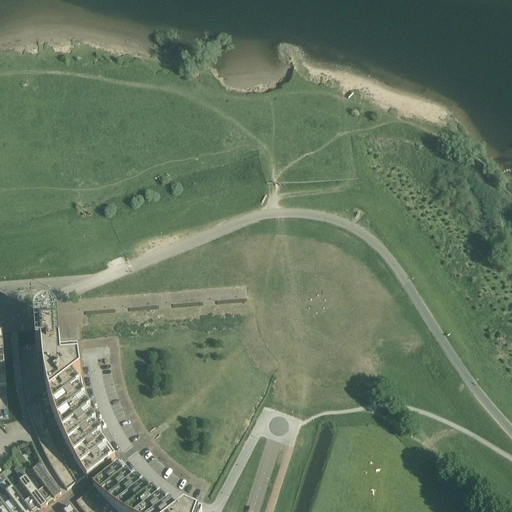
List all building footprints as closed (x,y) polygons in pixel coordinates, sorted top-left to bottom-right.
[(96,428),(91,416),(88,407),(84,395),(81,382),(79,369),(78,369),(78,370),(62,371),(58,326),(58,324),(57,322),(56,321),(55,319),(54,318),(52,317),(50,316),(48,315),(46,315),(44,316),(42,316),(40,317),(39,319),(37,320),(36,322),(35,324),(35,326),(35,328),(36,353),(42,353),(43,369),(45,381),(47,393),(27,408),(31,423),(37,438),(43,452),(49,464),(56,475),(63,486),(67,491),(85,478),(87,480),(115,458),(107,447),(103,440),(96,428)] [(61,496),(57,490),(49,478),(42,465),(32,472),(44,487),(37,492),(46,504),(53,499),(54,501),(61,496)] [(121,466),(101,481),(92,487),(94,490),(76,503),(83,511),(172,511),(163,506),(155,501),(145,492),(135,483),(129,476),(121,466)] [(20,467),(15,469),(20,479),(25,476),(20,467)] [(30,498),(23,503),(30,511),(35,511),(39,509),(41,511),(48,506),(46,504),(37,492),(26,478),(19,483),(30,498)] [(30,511),(23,503),(12,488),(5,493),(17,508),(11,511),(30,511)] [(0,511),(9,511),(0,499),(0,511)]
